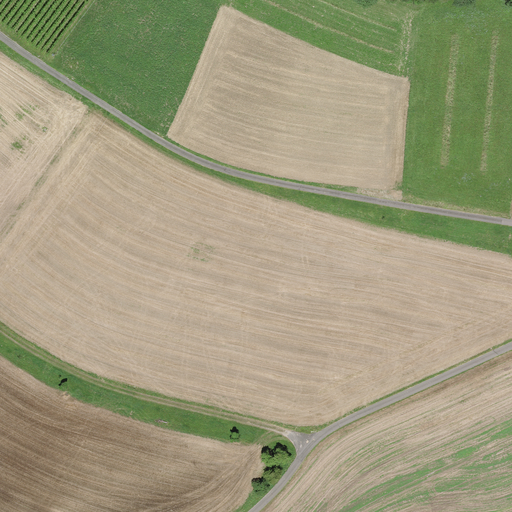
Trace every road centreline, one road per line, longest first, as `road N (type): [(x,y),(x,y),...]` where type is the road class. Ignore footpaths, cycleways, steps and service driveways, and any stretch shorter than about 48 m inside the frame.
road 1 (track): [(511,222),(250,177),(196,160),(0,34)]
road 2 (track): [(0,329),(97,381),(308,441)]
road 3 (track): [(251,511),(308,441),(334,424),(511,344)]
road 4 (track): [(395,204),(415,24)]
